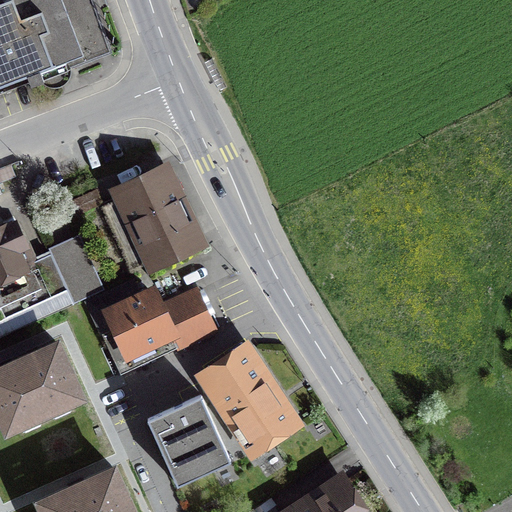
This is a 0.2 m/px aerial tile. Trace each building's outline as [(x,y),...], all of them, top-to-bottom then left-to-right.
[(10,0),(0,4),(0,86),(101,47),(83,0),(10,0)] [(161,172),(122,190),(156,261),(195,243),(161,172)] [(76,214),(102,203),(96,190),(70,201),(76,214)] [(0,311),(9,332),(73,303),(51,254),(34,261),(16,221),(0,228),(0,311)] [(51,254),(73,303),(99,291),(76,242),(51,254)] [(89,303),(120,371),(177,345),(178,348),(213,331),(194,291),(159,308),(152,293),(141,298),(134,282),(89,303)] [(0,336),(9,332),(0,311),(0,336)] [(81,396),(57,344),(0,370),(0,411),(8,429),(81,396)] [(255,446),(290,422),(243,352),(207,375),(221,395),(211,401),(227,424),(236,418),(255,446)] [(201,394),(147,419),(177,484),(231,460),(201,394)] [(132,511),(112,468),(39,501),(44,511),(132,511)] [(363,511),(342,477),(286,511),(363,511)]
